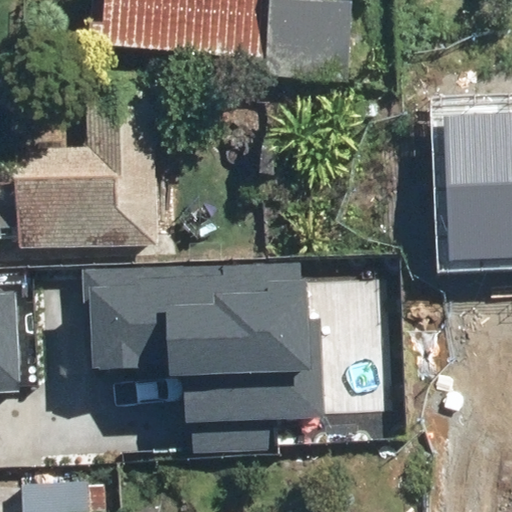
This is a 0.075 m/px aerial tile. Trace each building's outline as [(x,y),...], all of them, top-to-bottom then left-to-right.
[(101,0),(99,51),(247,58),(246,79),(345,84),(349,4),(319,2),(319,0),(101,0)] [(88,142),(14,145),(18,248),(157,242),(151,87),(86,90),(88,142)] [(511,109),(443,112),(449,253),(511,250),(511,109)] [(324,253),(82,273),(92,402),(180,395),(184,451),(292,443),(291,421),(337,418),(324,253)] [(0,279),(0,388),(27,388),(23,279),(0,279)] [(85,511),(84,477),(21,481),(22,511),(85,511)]
